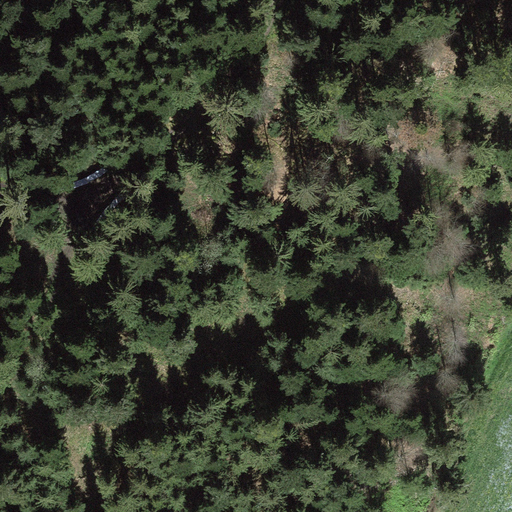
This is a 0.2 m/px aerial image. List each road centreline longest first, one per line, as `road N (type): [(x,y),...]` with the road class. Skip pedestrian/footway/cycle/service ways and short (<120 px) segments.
road 1 (track): [(0,373),(78,239),(235,80),(279,0)]
road 2 (track): [(511,368),(436,511)]
